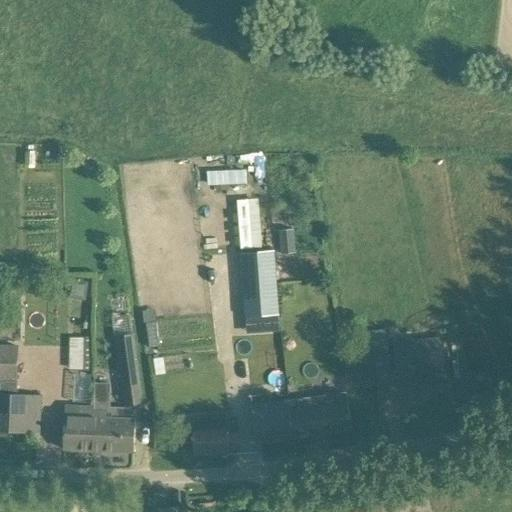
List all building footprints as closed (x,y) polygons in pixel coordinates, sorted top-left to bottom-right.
[(251,244),(248,195),(239,196),(242,244),(251,244)] [(20,210),(9,210),(8,229),(19,230),(20,210)] [(295,253),(293,229),(281,230),(283,254),(295,253)] [(279,314),(275,251),(243,253),(247,317),(279,314)] [(0,258),(0,276),(9,277),(10,259),(0,258)] [(124,260),(109,262),(110,281),(108,281),(109,317),(120,316),(119,282),(126,281),(124,260)] [(70,278),(67,297),(86,300),(89,281),(70,278)] [(233,358),(283,353),(282,322),(230,328),(233,358)] [(132,334),(118,336),(127,405),(142,403),(132,334)] [(68,367),(82,367),(83,335),(69,335),(68,367)] [(394,342),(398,380),(445,375),(442,338),(394,342)] [(391,381),(389,355),(388,342),(358,345),(361,383),(391,381)] [(0,345),(0,379),(17,380),(18,346),(0,345)] [(153,357),(156,373),(167,371),(164,355),(153,357)] [(95,385),(95,410),(97,410),(97,419),(102,419),(101,432),(106,433),(106,450),(135,451),(136,421),(131,421),(131,412),(111,411),(111,385),(95,385)] [(0,392),(0,431),(39,433),(41,394),(0,392)] [(287,399),(271,401),(270,394),(250,396),(256,442),(293,437),(288,405),(287,399)] [(288,405),(293,437),(352,429),(348,403),(307,408),(306,402),(288,405)] [(66,406),(64,449),(106,450),(106,433),(101,432),(102,419),(97,419),(97,410),(95,410),(93,410),(94,407),(66,406)] [(227,413),(180,415),(181,441),(194,440),(195,453),(229,452),(230,452),(228,428),(227,413)]
